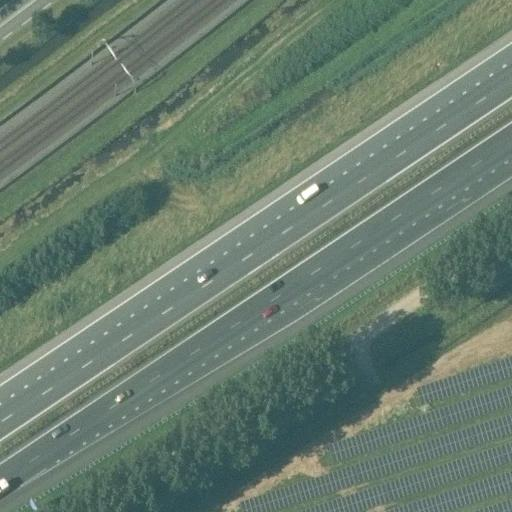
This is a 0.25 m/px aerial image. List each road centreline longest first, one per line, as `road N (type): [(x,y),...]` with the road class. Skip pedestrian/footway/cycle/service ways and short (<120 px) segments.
road 1 (motorway): [(511,79),(0,422)]
road 2 (motorway): [(0,483),(511,141)]
road 3 (unclassified): [(108,511),(345,343),(511,239)]
